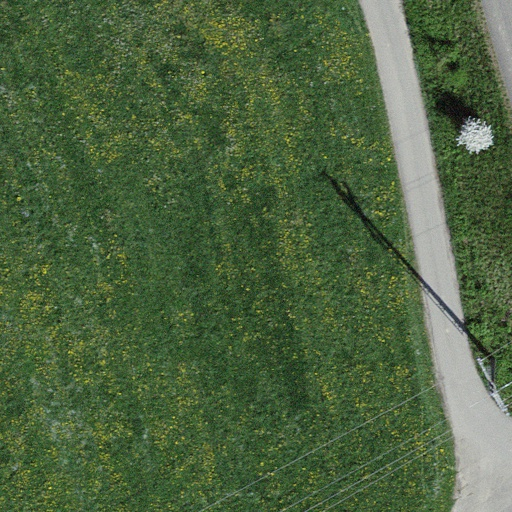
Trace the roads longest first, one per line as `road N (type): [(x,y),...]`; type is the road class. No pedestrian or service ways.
road 1 (track): [(0,475),(511,503),(508,511)]
road 2 (unclassified): [(377,0),(457,361),(511,489)]
